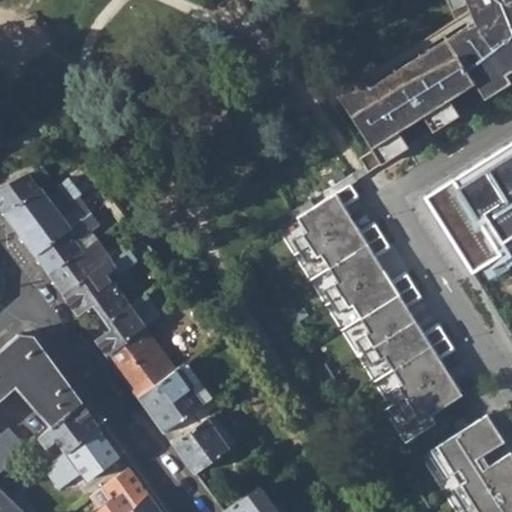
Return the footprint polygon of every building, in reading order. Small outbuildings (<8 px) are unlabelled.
[(511,0),(447,0),(450,8),(465,2),(469,9),(473,21),(370,86),(363,75),(336,93),(371,149),(359,156),(366,166),(368,170),(407,146),(397,129),(421,114),(431,130),(458,113),(448,97),(473,81),(484,98),(511,79),(511,0)] [(370,86),(473,21),(469,9),(363,75),(370,86)] [(511,138),(422,195),(470,271),(511,244),(511,138)] [(42,165),(0,185),(0,205),(5,212),(39,187),(40,187),(37,184),(49,174),(42,165)] [(320,254),(327,264),(380,232),(374,221),(353,234),(335,206),(356,193),(349,182),(356,178),(353,174),(352,172),(323,190),(327,196),(314,204),(310,198),(292,210),(305,230),(291,238),(306,262),(320,254)] [(5,212),(34,251),(84,215),(62,186),(49,195),(43,185),(40,187),(39,187),(5,212)] [(48,272),(83,248),(75,239),(93,228),(99,222),(92,210),(84,215),(34,251),(48,272)] [(99,236),(93,228),(75,239),(83,248),(99,236)] [(352,305),(358,315),(411,282),(405,272),(384,285),(366,257),(387,243),(380,232),(327,264),(337,281),(323,289),(338,313),(352,305)] [(48,272),(64,292),(112,258),(99,236),(83,248),(48,272)] [(127,300),(107,274),(117,267),(120,271),(137,258),(128,245),(112,258),(64,292),(77,311),(90,301),(99,304),(106,314),(127,300)] [(385,356),(391,366),(444,334),(437,324),(417,336),(398,306),(419,293),(411,282),(358,315),(368,331),(354,340),(370,365),(385,356)] [(146,326),(127,300),(106,314),(114,324),(96,337),(108,353),(146,326)] [(206,323),(216,338),(224,333),(213,318),(206,323)] [(108,353),(139,395),(176,368),(146,326),(108,353)] [(0,349),(0,408),(25,387),(51,427),(82,401),(33,335),(18,333),(0,349)] [(387,392),(406,422),(452,393),(430,359),(451,346),(444,334),(391,366),(401,383),(387,392)] [(176,368),(139,395),(165,429),(192,410),(204,401),(210,397),(196,378),(184,362),(176,368)] [(165,429),(194,470),(229,445),(208,416),(218,409),(210,397),(204,401),(192,410),(165,429)] [(56,438),(66,451),(99,424),(82,401),(51,427),(39,438),(45,445),(56,438)] [(511,511),(511,466),(505,455),(489,465),(482,454),(498,444),(481,418),(431,448),(448,476),(453,473),(460,484),(455,487),(470,511),(511,511)] [(69,470),(80,483),(121,453),(99,424),(66,451),(77,464),(69,470)] [(0,434),(0,438),(16,457),(27,447),(8,427),(0,434)] [(0,460),(5,466),(16,457),(0,438),(0,460)] [(97,511),(128,511),(149,493),(130,467),(104,486),(113,498),(105,505),(97,511)] [(23,510),(25,511),(62,511),(35,477),(12,499),(23,510)] [(321,492),(336,511),(356,511),(361,509),(337,479),(321,492)] [(223,509),(225,511),(278,511),(258,485),(223,509)] [(95,492),(105,505),(113,498),(104,486),(95,492)] [(0,511),(21,511),(23,510),(12,499),(0,488),(0,511)] [(149,493),(128,511),(159,511),(153,505),(156,503),(149,493)]
